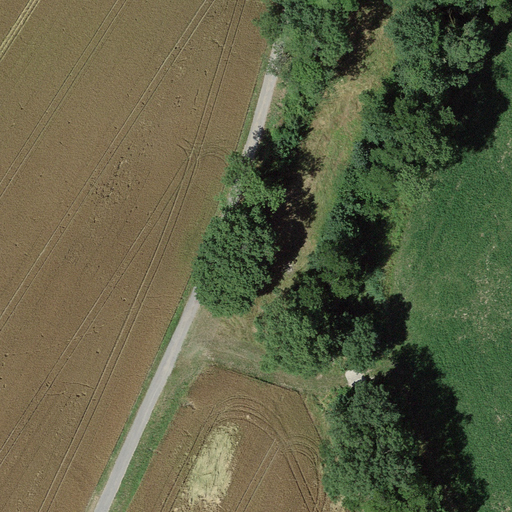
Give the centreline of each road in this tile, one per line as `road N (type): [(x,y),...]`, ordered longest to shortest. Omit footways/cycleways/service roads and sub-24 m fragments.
road 1 (track): [(296,0),(224,235),(102,511)]
road 2 (track): [(172,353),(235,355),(331,384),(404,363)]
